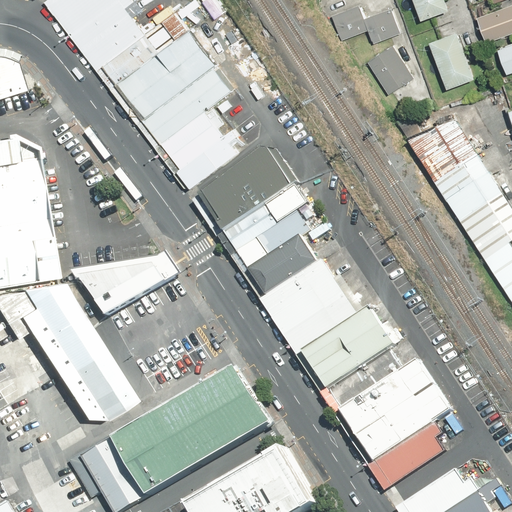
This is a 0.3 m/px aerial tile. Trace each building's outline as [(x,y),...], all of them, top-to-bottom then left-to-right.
[(46,0),(98,69),(102,66),(142,36),(148,32),(128,7),(135,1),(134,0),(46,0)] [(173,12),(188,0),(154,0),(152,2),(165,18),(173,12)] [(229,9),(221,0),(206,0),(203,4),(217,19),(229,9)] [(443,0),(412,0),(420,21),(448,11),(443,0)] [(511,4),(476,18),(485,43),(511,33),(511,4)] [(391,9),(364,19),(359,5),(332,16),(342,41),(368,31),(372,44),(400,33),(391,9)] [(156,56),(188,32),(173,13),(165,18),(148,32),(142,36),(156,56)] [(240,36),(227,20),(219,27),(231,43),(240,36)] [(156,56),(116,85),(140,119),(216,64),(191,30),(188,32),(156,56)] [(456,32),(428,43),(446,90),(474,79),(456,32)] [(156,56),(142,36),(102,66),(116,85),(156,56)] [(511,43),(497,49),(506,75),(511,72),(511,43)] [(393,46),(367,62),(388,94),(414,78),(393,46)] [(0,95),(20,88),(11,61),(2,53),(0,53),(0,95)] [(283,89),(257,57),(243,69),(269,101),(283,89)] [(216,64),(140,119),(159,145),(207,110),(235,90),(216,64)] [(207,110),(159,145),(177,169),(225,134),(207,110)] [(511,208),(458,126),(409,144),(511,306),(511,208)] [(225,134),(177,169),(191,187),(240,151),(226,133),(225,134)] [(0,287),(54,278),(31,154),(16,156),(13,135),(0,137),(0,287)] [(268,155),(203,195),(228,236),(293,195),(268,155)] [(331,170),(322,176),(356,229),(365,223),(331,170)] [(293,195),(228,236),(238,251),(301,211),(309,206),(300,191),(293,195)] [(301,211),(238,251),(251,271),(299,241),(314,232),(301,211)] [(299,241),(251,271),(267,296),(315,266),(299,241)] [(74,272),(107,320),(175,277),(176,277),(163,256),(149,258),(74,272)] [(315,266),(267,296),(261,299),(297,355),(302,352),(359,316),(323,261),(315,266)] [(94,329),(67,284),(0,295),(0,309),(17,335),(25,330),(83,419),(105,421),(139,400),(94,329)] [(359,316),(302,352),(326,390),(391,347),(367,311),(359,316)] [(326,390),(320,394),(333,414),(339,410),(407,366),(394,346),(391,347),(326,390)] [(420,361),(340,411),(372,462),(434,423),(452,412),(420,361)] [(118,511),(268,423),(233,365),(147,416),(114,435),(70,461),(91,496),(101,490),(113,511),(118,511)] [(434,423),(372,462),(364,467),(381,493),(451,450),(434,423)] [(305,511),(317,505),(282,446),(187,502),(192,511),(305,511)] [(399,511),(447,511),(477,493),(460,467),(396,507),(399,511)] [(477,493),(447,511),(492,511),(480,492),(477,493)] [(14,511),(8,501),(0,506),(0,511),(14,511)]
